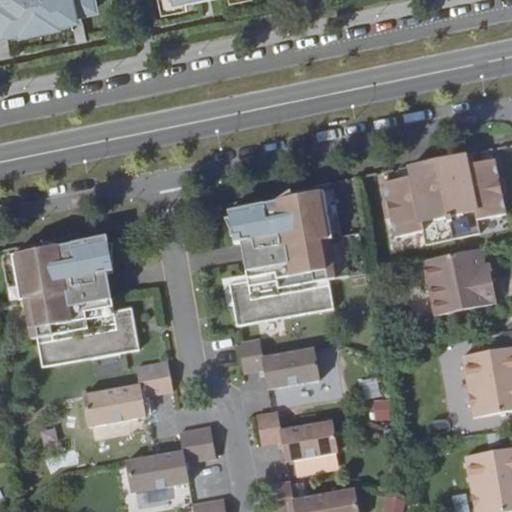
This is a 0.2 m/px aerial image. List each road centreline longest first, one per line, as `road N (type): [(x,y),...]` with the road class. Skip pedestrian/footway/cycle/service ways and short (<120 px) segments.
road 1 (secondary): [(511,57),(0,163)]
road 2 (unclassified): [(160,185),(511,112)]
road 3 (residential): [(249,511),(228,397),(191,370),(160,185)]
road 4 (unclassified): [(0,219),(160,185)]
